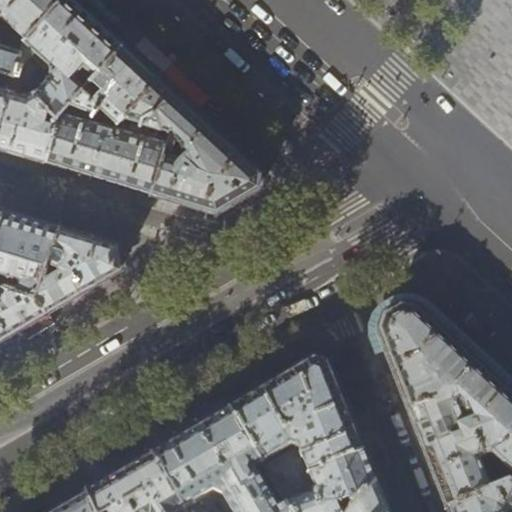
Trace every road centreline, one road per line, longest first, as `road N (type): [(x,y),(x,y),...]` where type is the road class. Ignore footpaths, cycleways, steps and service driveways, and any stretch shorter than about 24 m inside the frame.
road 1 (secondary): [(0,469),(328,282)]
road 2 (secondary): [(256,253),(0,397)]
road 3 (residential): [(256,253),(0,174)]
road 4 (residential): [(328,282),(418,511)]
road 5 (primary): [(260,0),(424,150)]
road 6 (secondary): [(424,150),(256,253)]
road 7 (secondary): [(328,282),(463,188)]
